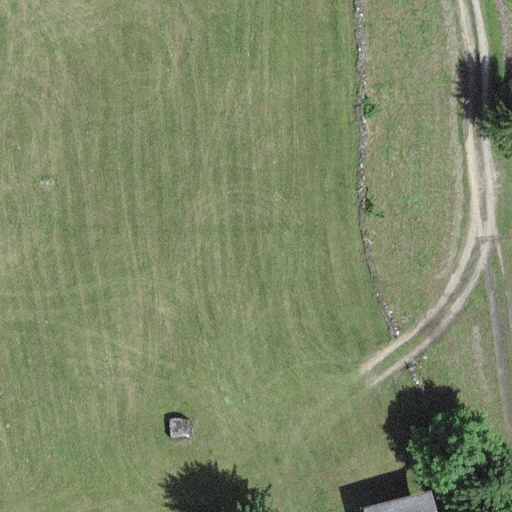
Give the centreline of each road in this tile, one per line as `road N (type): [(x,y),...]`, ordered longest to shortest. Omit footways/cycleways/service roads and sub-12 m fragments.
road 1 (track): [(469,0),(481,50),(485,218),(511,388)]
road 2 (track): [(485,218),(471,279),(426,337),(372,374),(345,410),(333,480)]
